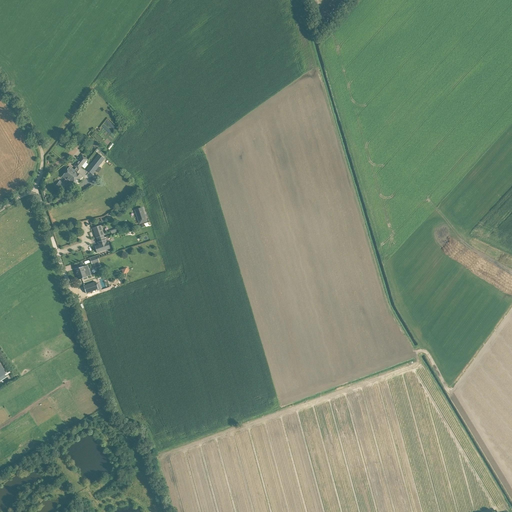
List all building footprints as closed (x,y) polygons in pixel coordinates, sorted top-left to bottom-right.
[(99,154),(87,170),(92,174),(105,159),(104,158),(99,154)] [(69,182),(87,159),(82,155),(74,165),(76,167),(74,170),(71,167),(70,167),(63,177),(69,182)] [(82,176),(78,173),(77,172),(69,182),(68,184),(73,188),(82,176)] [(60,181),(56,185),(59,188),(59,189),(62,191),(67,185),(63,182),(63,183),(60,181)] [(142,208),(135,210),(139,224),(147,221),(142,208)] [(96,240),(106,237),(104,237),(103,236),(104,235),(101,225),(93,228),(96,238),(97,237),(98,239),(96,240)] [(106,237),(96,240),(98,240),(99,242),(97,242),(98,245),(95,246),(97,253),(110,249),(108,242),(107,242),(106,239),(104,240),(104,238),(106,237)] [(90,259),(91,262),(92,264),(93,264),(94,268),(100,266),(98,262),(99,262),(97,256),(97,257),(90,259)] [(83,266),(76,269),(77,273),(79,280),(83,278),(84,280),(87,279),(87,277),(91,275),(88,266),(83,267),(83,266)] [(96,282),(84,286),(86,293),(98,289),(96,282)]
